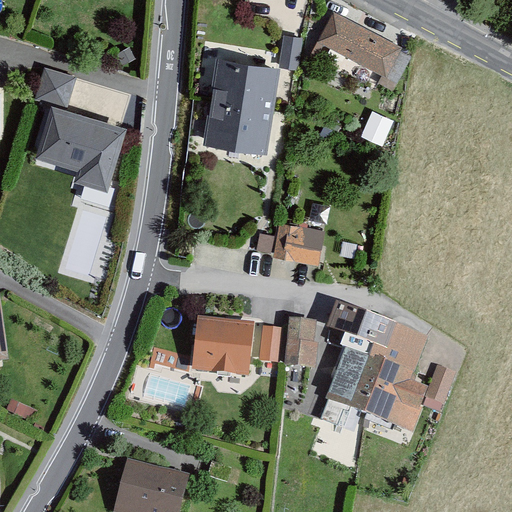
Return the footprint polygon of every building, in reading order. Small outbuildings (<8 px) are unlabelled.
[(399,53),(336,19),(324,42),(386,77),(399,53)] [(307,43),(286,40),(282,67),(303,70),(307,43)] [(224,67),(212,143),(265,151),(268,131),(274,89),(276,75),(224,67)] [(74,82),(48,75),(42,98),(68,105),(74,82)] [(377,107),(365,133),(386,142),(397,116),(377,107)] [(123,133),(57,114),(44,158),(84,170),(82,177),(107,185),(123,133)] [(325,217),(311,215),(308,234),(283,231),(279,265),(318,270),(325,217)] [(277,238),(262,235),(259,251),(274,254),(277,238)] [(386,329),(343,313),(335,335),(357,343),(351,359),(334,405),(411,433),(424,397),(408,391),(412,379),(425,343),(386,329)] [(252,331),(204,325),(198,372),(246,378),(252,331)] [(291,337),(268,335),(265,366),(313,370),(316,329),(292,327),(291,337)] [(456,378),(440,373),(431,400),(446,406),(456,378)] [(179,511),(187,488),(131,472),(118,511),(179,511)]
